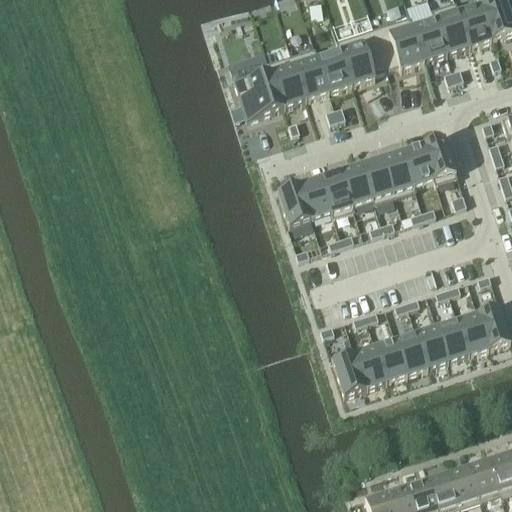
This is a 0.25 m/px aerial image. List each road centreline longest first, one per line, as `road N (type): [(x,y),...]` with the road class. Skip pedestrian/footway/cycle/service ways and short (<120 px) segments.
road 1 (residential): [(511,310),(449,116)]
road 2 (residential): [(449,116),(264,176)]
